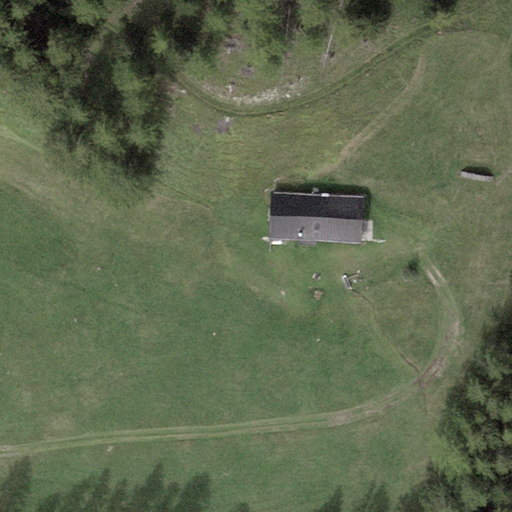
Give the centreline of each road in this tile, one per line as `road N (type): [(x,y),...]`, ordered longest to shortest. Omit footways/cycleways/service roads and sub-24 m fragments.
road 1 (track): [(77,0),(250,106),(416,28),(439,27),(460,47),(450,91),(379,133),(365,153),(426,267)]
road 2 (track): [(0,445),(336,416),(417,391),(440,374),(457,341),(458,317),(426,267)]
